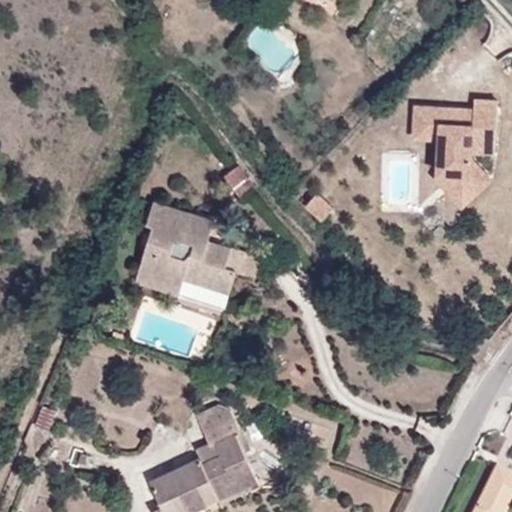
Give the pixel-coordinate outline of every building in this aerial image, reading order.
[(475,99),(475,109),(498,111),(499,100),(475,99)] [(496,152),(498,111),(475,109),(463,109),(463,117),(451,116),(451,108),(416,106),(415,126),(418,126),(423,131),(441,132),(441,139),(439,173),(459,174),(477,193),(492,180),(473,159),(473,151),(496,152)] [(451,108),(451,116),(463,117),(463,109),(451,108)] [(415,138),(441,139),(441,132),(423,131),(418,126),(415,126),(415,138)] [(230,190),(247,178),(238,166),(222,177),(230,190)] [(462,206),(477,193),(459,174),(439,173),(435,176),(462,206)] [(207,248),(210,241),(216,219),(154,201),(148,224),(155,226),(139,272),(177,284),(175,292),(225,307),(237,271),(256,276),(262,257),(220,244),(218,251),(207,248)] [(220,244),(210,241),(207,248),(218,251),(220,244)] [(177,284),(139,272),(137,280),(175,292),(177,284)] [(122,344),(124,334),(115,331),(112,341),(122,344)] [(478,351),(481,342),(473,338),(469,346),(478,351)] [(50,430),(57,410),(43,405),(36,425),(50,430)] [(184,498),(190,511),(259,480),(237,433),(241,431),(231,410),(219,405),(198,415),(210,442),(197,448),(201,457),(151,480),(164,508),(184,498)] [(511,473),(500,468),(484,500),(508,511),(510,507),(511,508),(511,473)] [(189,511),(190,511),(184,498),(164,508),(156,511),(189,511)] [(507,511),(508,511),(484,500),(477,511),(507,511)]
